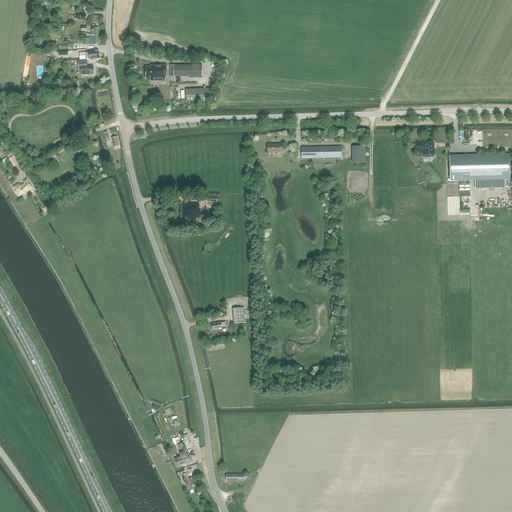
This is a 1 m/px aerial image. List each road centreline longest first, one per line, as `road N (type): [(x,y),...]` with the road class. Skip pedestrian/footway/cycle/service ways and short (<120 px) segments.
road 1 (tertiary): [(225,511),(187,335),(123,129)]
road 2 (unclassified): [(511,112),(195,119),(123,129)]
road 3 (primary): [(107,511),(0,294)]
road 4 (tertiary): [(123,129),(109,0)]
road 5 (track): [(10,186),(122,123)]
road 6 (track): [(437,0),(382,114)]
